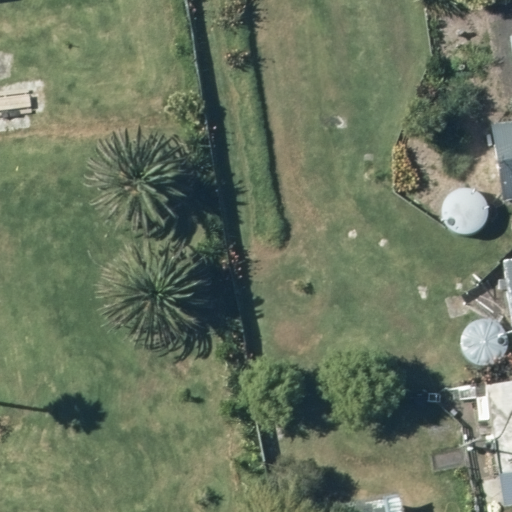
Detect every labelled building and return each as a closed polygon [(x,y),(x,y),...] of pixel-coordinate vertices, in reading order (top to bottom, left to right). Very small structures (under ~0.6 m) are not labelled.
[(52,64),(0,70),(0,128),(59,121),(52,64)] [(511,117),(499,119),(511,194),(511,193),(511,117)] [(440,233),(443,237),(452,243),(457,245),(462,246),(467,246),(472,245),(477,244),(481,241),(485,238),(489,234),(491,230),(493,225),(494,220),(495,215),(494,210),(493,205),(490,200),(487,196),(484,193),(480,190),(475,188),(470,186),(465,186),(460,186),(455,187),(450,189),(446,192),(442,196),(439,200),(437,204),(435,209),(434,214),(435,219),(436,224),(437,229),(440,233)] [(511,470),(511,378),(495,381),(508,471),(511,470)] [(404,511),(403,499),(327,511),(404,511)]
